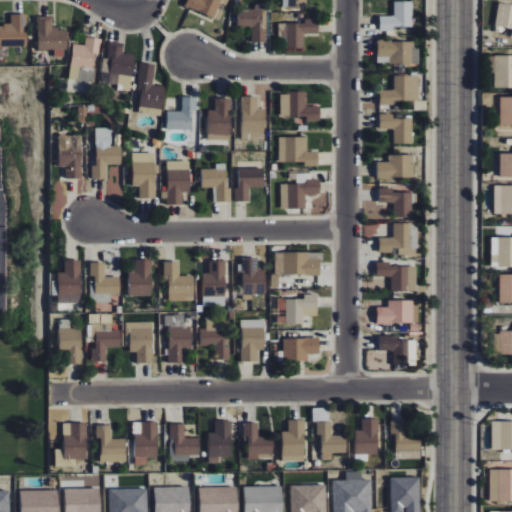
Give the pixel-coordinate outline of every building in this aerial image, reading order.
[(221,0),(186,0),(184,7),(213,20),(221,0)] [(287,0),(288,9),(312,8),(311,0),(287,0)] [(412,2),(394,2),(394,17),(380,17),(380,31),(393,31),(393,27),(413,27),(412,2)] [(511,5),(499,3),(495,27),(511,29),(511,5)] [(266,10),(237,10),(236,27),(251,28),(251,42),(265,42),(266,10)] [(0,47),(26,47),(26,15),(10,15),(10,25),(0,25),(0,47)] [(54,50),(54,58),(66,58),(65,30),(52,30),(52,17),(37,17),(38,51),(54,50)] [(287,48),(313,48),(313,24),(278,23),(278,37),(287,38),(287,48)] [(94,82),(98,39),(85,38),(84,46),(73,44),(69,79),(94,82)] [(130,91),(134,55),(122,53),(123,44),(108,42),(106,58),(103,58),(101,72),(110,73),(108,84),(120,85),(120,90),(130,91)] [(418,42),(377,42),(377,63),(417,64),(418,42)] [(511,87),(511,55),(495,55),(495,87),(511,87)] [(138,114),(161,116),(164,87),(153,86),(155,65),(139,63),(136,92),(140,93),(138,114)] [(380,90),(380,105),(393,105),(393,100),(418,101),(418,76),(394,75),(394,90),(380,90)] [(305,92),(279,92),(280,117),(306,116),(306,121),(320,120),(320,106),(305,106),(305,92)] [(257,96),(241,96),(241,139),(264,138),(264,108),(258,108),(257,96)] [(511,96),(500,96),(500,125),(511,124),(511,96)] [(191,129),(191,112),(196,112),(196,97),(181,97),(181,111),(166,111),(166,129),(191,129)] [(208,110),(207,140),(229,140),(231,98),(214,98),(214,110),(208,110)] [(412,144),(412,118),(392,118),(392,114),(379,114),(379,129),(393,129),(393,143),(412,144)] [(92,178),(106,179),(106,165),(121,165),(121,146),(111,146),(111,128),(96,127),(95,165),(92,165),(92,178)] [(59,167),(65,167),(66,179),(81,178),(80,136),(58,136),(59,167)] [(307,137),(279,137),(278,162),(304,162),(304,166),(318,166),(318,151),(307,151),(307,137)] [(154,153),(132,153),(132,186),(139,186),(139,198),(155,198),(154,153)] [(511,153),(500,153),(500,177),(511,176),(511,153)] [(413,178),(413,155),(388,155),(388,161),(377,161),(376,177),(413,178)] [(189,161),(166,161),(167,205),(183,204),(183,193),(190,192),(189,161)] [(230,202),(231,189),(226,189),(226,168),(201,167),(200,188),(215,188),(215,201),(230,202)] [(234,201),(249,201),(249,187),(263,188),(264,168),(238,168),(238,188),(234,188),(234,201)] [(320,194),(320,179),(311,179),(311,174),(297,174),(297,184),(280,184),(280,208),(305,209),(305,194),(320,194)] [(511,185),(493,186),(494,214),(511,213),(511,185)] [(379,203),(393,203),(393,218),(412,217),(411,192),(392,192),(392,187),(379,188),(379,203)] [(379,251),(398,251),(398,255),(416,255),(416,247),(410,247),(410,223),(393,223),(393,238),(379,237),(379,251)] [(511,235),(498,236),(497,267),(511,266),(511,235)] [(321,252),(274,251),(274,274),(320,275),(321,252)] [(243,272),(242,300),(251,300),(251,294),(264,294),(265,269),(258,269),(258,258),(239,258),(239,272),(243,272)] [(80,259),(64,260),(64,272),(57,272),(57,303),(80,303),(80,259)] [(153,259),(135,259),(135,272),(128,272),(128,297),(153,296),(153,259)] [(193,301),(193,276),(178,276),(178,261),(163,261),(164,275),(168,275),(168,301),(193,301)] [(202,306),(224,306),(225,261),(208,261),(208,273),(202,273),(202,306)] [(89,262),(90,276),(91,303),(111,302),(111,294),(120,294),(119,276),(105,277),(104,262),(89,262)] [(416,291),(416,267),(389,266),(389,262),(376,262),(376,276),(389,277),(389,291),(416,291)] [(511,273),(499,274),(499,303),(511,302),(511,273)] [(317,316),(317,295),(304,295),(304,298),(286,298),(286,324),(303,324),(303,315),(317,316)] [(412,324),(412,300),(387,300),(387,307),(376,307),(376,323),(412,324)] [(200,346),(214,346),(214,360),(227,360),(226,318),(205,318),(205,329),(199,329),(200,346)] [(240,320),(241,362),(257,361),(257,350),(264,350),(263,319),(240,320)] [(125,322),(126,338),(129,337),(129,352),(136,352),(136,363),(153,363),(151,321),(125,322)] [(120,330),(111,330),(111,324),(87,324),(87,343),(92,343),(92,361),(106,361),(106,347),(120,347),(120,330)] [(169,362),(183,362),(182,348),(191,348),(191,327),(168,327),(169,362)] [(81,328),(58,328),(58,350),(66,350),(67,364),(81,364),(81,328)] [(511,331),(494,331),(494,354),(511,353),(511,331)] [(378,351),(393,351),(393,364),(415,365),(415,340),(399,340),(399,336),(379,335),(378,351)] [(283,339),(283,360),(307,359),(307,354),(319,354),(319,338),(283,339)] [(378,454),(377,418),(361,419),(361,431),(354,431),(355,454),(378,454)] [(304,461),(304,419),(287,420),(287,432),(281,432),(281,461),(304,461)] [(511,420),(491,421),(492,450),(511,449),(511,420)] [(230,457),(231,421),(214,421),(214,432),(208,432),(207,463),(218,464),(218,457),(230,457)] [(421,435),(406,435),(405,421),(390,421),(391,434),(395,434),(395,459),(421,458),(421,435)] [(321,435),(321,460),(332,460),(332,453),(346,453),(346,436),(331,436),(331,423),(317,422),(316,435),(321,435)] [(55,449),(55,467),(68,467),(68,459),(86,459),(86,423),(63,423),(63,449),(55,449)] [(199,456),(199,438),(184,438),(184,423),(169,424),(169,462),(188,462),(188,456),(199,456)] [(247,458),(272,458),(273,437),(257,436),(258,423),(243,423),(243,436),(248,436),(247,458)] [(111,425),(96,425),(95,438),(100,438),(100,462),(126,462),(126,439),(111,439),(111,425)] [(511,469),(489,470),(490,502),(511,501),(511,469)] [(390,511),(418,511),(418,477),(390,477),(390,511)] [(332,511),(366,511),(369,511),(368,479),(332,480),(332,511)] [(323,511),(323,485),(290,485),(290,511),(323,511)] [(154,511),(189,511),(189,486),(154,487),(154,511)] [(198,488),(198,511),(237,511),(237,486),(198,488)] [(243,511),(281,511),(281,486),(244,486),(243,511)] [(100,511),(99,488),(64,489),(64,511),(100,511)] [(109,511),(147,511),(147,488),(109,489),(109,511)] [(0,490),(0,511),(9,511),(9,490),(0,490)] [(58,511),(58,490),(19,490),(19,511),(58,511)]
